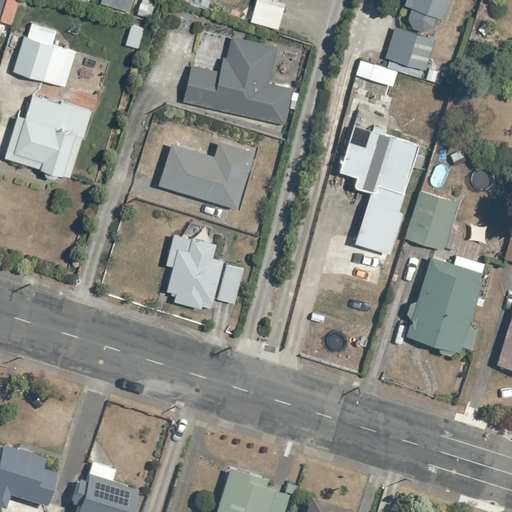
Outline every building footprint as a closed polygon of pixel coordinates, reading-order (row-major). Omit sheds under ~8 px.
[(21,0),(7,0),(1,19),(14,24),(21,0)] [(101,0),(101,2),(131,10),(133,0),(101,0)] [(155,0),(139,0),(136,13),(151,17),(155,0)] [(256,0),(251,21),(279,28),(285,0),(256,0)] [(412,6),(406,23),(398,21),(383,65),(423,79),(438,35),(430,32),(436,14),(443,16),(448,0),(405,0),(405,3),(412,6)] [(29,36),(23,34),(13,69),(65,85),(75,50),(52,43),(57,29),(33,21),(29,36)] [(144,25),(131,22),(126,47),(139,50),(144,25)] [(277,45),(232,35),(224,70),(193,64),(185,100),(286,122),(294,87),(268,81),(277,45)] [(378,94),(384,71),(370,68),(372,60),(359,57),(350,87),(378,94)] [(6,155),(49,169),(47,175),(56,178),(58,172),(71,176),(91,111),(32,92),(19,133),(14,132),(6,155)] [(358,242),(391,251),(412,169),(420,141),(412,139),(370,128),(366,144),(348,140),(340,170),(358,174),(355,185),(371,189),(358,242)] [(255,150),(220,140),(216,154),(174,141),(161,183),(239,206),(255,150)] [(444,243),(457,247),(462,232),(449,228),(459,197),(422,186),(406,236),(437,245),(443,247),(444,243)] [(215,308),(217,297),(235,301),(243,264),(225,260),(213,258),(217,242),(174,233),(168,263),(175,264),(169,292),(174,293),(173,299),(184,301),(215,308)] [(409,334),(438,343),(436,350),(459,357),(462,347),(463,344),(469,346),(474,328),(469,327),(484,275),(488,262),(459,253),(456,252),(453,261),(434,255),(433,255),(409,334)] [(511,316),(498,362),(511,366),(511,316)] [(10,492),(48,504),(58,472),(43,468),(46,457),(1,444),(0,446),(0,504),(5,507),(10,492)] [(215,511),(282,511),(290,491),(230,470),(215,511)] [(75,511),(131,511),(139,490),(87,474),(75,511)] [(352,511),(354,510),(311,496),(306,511),(352,511)]
